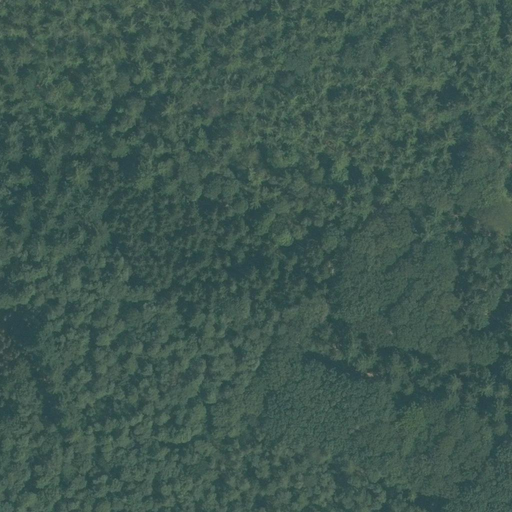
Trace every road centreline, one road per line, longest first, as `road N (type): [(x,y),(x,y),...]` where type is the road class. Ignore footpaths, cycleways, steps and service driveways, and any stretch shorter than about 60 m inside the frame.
road 1 (track): [(339,253),(0,122)]
road 2 (track): [(79,150),(96,210),(238,415)]
road 3 (track): [(325,305),(246,401),(195,511)]
road 4 (track): [(511,103),(465,150),(387,203),(339,253)]
road 5 (track): [(94,511),(41,368)]
